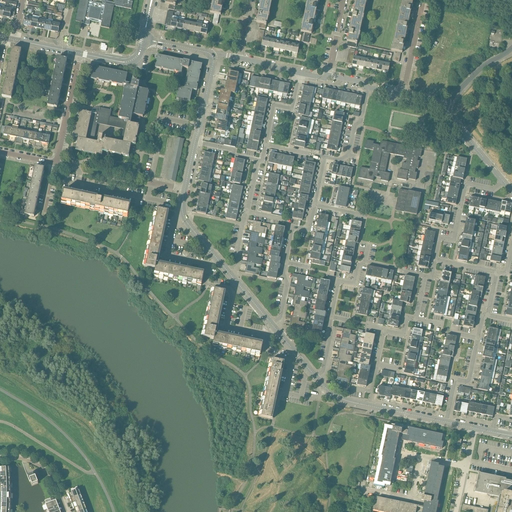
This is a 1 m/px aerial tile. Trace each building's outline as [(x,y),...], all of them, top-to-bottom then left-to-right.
[(115,0),(115,3),(107,2),(107,0),(103,0),(102,5),(92,2),(92,3),(88,2),(89,1),(89,0),(87,0),(80,0),(76,21),(76,22),(84,23),(84,24),(88,25),(89,25),(90,21),(102,23),(101,27),(103,27),(109,29),(109,28),(114,6),(131,9),(133,2),(131,2),(130,0),(115,0)] [(165,0),(166,1),(165,4),(169,4),(168,9),(174,10),(175,6),(176,6),(176,0),(165,0)] [(210,13),(215,14),(219,15),(221,15),(222,9),(226,9),(226,5),(223,4),(223,0),(212,0),(212,2),(211,6),(210,13)] [(319,11),(320,7),(317,6),(317,0),(306,0),(306,4),(306,3),(305,7),(305,8),(304,14),(314,17),(316,10),(319,11)] [(366,3),(367,0),(352,0),(355,1),(354,7),(365,9),(366,3)] [(401,0),(398,17),(409,19),(410,12),(414,13),(415,9),(411,8),(413,1),(406,0),(401,0)] [(267,25),(270,7),(260,5),(258,12),(255,11),(254,15),(257,16),(256,23),(260,23),(259,28),(265,29),(266,25),(267,25)] [(362,20),(363,20),(364,16),(363,16),(365,9),(354,7),(352,13),(349,13),(348,17),(352,18),(350,24),(361,27),(362,20)] [(4,8),(3,17),(10,18),(10,15),(14,16),(15,11),(11,10),(12,10),(4,8)] [(315,28),(316,24),(313,23),(314,17),(304,14),(302,21),(301,25),(300,32),(304,33),(309,34),(310,34),(312,27),(315,28)] [(30,27),(32,18),(25,17),(23,26),(30,27)] [(411,26),(408,25),(409,19),(398,17),(395,34),(405,36),(407,29),(410,30),(411,26)] [(32,18),(30,27),(37,28),(39,20),(32,18)] [(37,28),(44,30),(46,19),(39,18),(39,20),(37,28)] [(46,19),(44,30),(51,31),(53,23),(46,21),(46,19)] [(196,24),(194,32),(200,33),(202,25),(203,22),(197,21),(196,24)] [(53,23),(51,31),(58,33),(60,24),(53,23)] [(346,41),(347,42),(350,42),(349,47),(355,48),(356,44),(357,44),(359,37),(360,33),(361,27),(350,24),(349,31),(345,30),(344,34),(348,35),(346,41)] [(404,42),(405,40),(405,36),(395,34),(394,40),(391,51),(395,52),(393,61),(399,62),(401,53),(402,53),(403,46),(407,47),(408,43),(404,42)] [(18,66),(21,50),(12,48),(8,64),(18,66)] [(58,57),(54,74),(63,76),(67,59),(58,57)] [(185,90),(179,89),(177,88),(176,89),(176,91),(178,91),(177,99),(190,102),(192,90),(196,91),(201,64),(184,61),(183,62),(157,57),(155,67),(182,73),(183,68),(190,69),(185,90)] [(8,64),(5,80),(15,82),(18,66),(8,64)] [(143,117),(148,91),(138,89),(140,83),(125,80),(126,75),(93,68),(92,71),(91,78),(126,86),(119,119),(124,120),(124,122),(128,123),(130,124),(131,122),(132,114),(141,116),(140,117),(143,117)] [(60,92),(63,76),(54,74),(51,90),(60,92)] [(11,99),(15,82),(5,80),(2,97),(11,99)] [(290,85),(291,82),(289,81),(289,84),(286,84),(286,81),(284,80),(284,83),(285,84),(283,94),(288,95),(290,85)] [(304,85),(301,85),(300,87),(303,88),(303,90),(300,90),(299,92),(302,92),(302,91),(313,93),(314,89),(304,86),(304,85)] [(51,90),(50,93),(49,93),(49,96),(47,106),(57,108),(60,92),(51,90)] [(363,97),(363,94),(362,93),(361,97),(358,96),(359,93),(357,92),(356,96),(357,96),(355,106),(360,107),(362,97),(363,97)] [(111,110),(101,108),(100,112),(98,122),(123,127),(124,122),(124,120),(119,119),(110,117),(111,110)] [(75,134),(73,147),(76,147),(76,150),(96,154),(102,155),(103,151),(107,152),(109,152),(112,153),(129,156),(129,153),(131,146),(131,145),(123,143),(123,144),(111,142),(107,141),(107,143),(98,141),(97,144),(91,142),(95,121),(97,115),(96,114),(90,113),(82,111),(80,111),(77,125),(77,126),(75,134)] [(128,123),(127,127),(140,130),(141,126),(139,125),(140,117),(141,116),(132,114),(131,122),(130,124),(128,123)] [(215,120),(217,120),(215,130),(221,132),(220,135),(225,136),(226,133),(228,133),(230,123),(229,123),(215,120)] [(2,126),(0,133),(3,134),(3,135),(10,136),(11,128),(5,127),(2,126)] [(11,128),(10,136),(16,137),(18,129),(11,128)] [(126,130),(123,143),(131,145),(134,145),(137,133),(137,132),(136,132),(126,130)] [(24,131),(23,139),(29,140),(31,132),(24,131)] [(31,132),(29,140),(35,141),(37,133),(31,132)] [(37,133),(35,141),(42,143),(43,135),(37,133)] [(43,135),(42,143),(48,144),(50,136),(43,135)] [(168,180),(175,182),(184,140),(176,138),(168,180)] [(360,167),(360,168),(358,178),(373,181),(374,176),(381,178),(380,180),(388,182),(390,173),(385,172),(389,154),(394,155),(404,157),(403,159),(407,159),(406,164),(402,163),(401,170),(399,169),(397,179),(406,181),(407,179),(415,180),(417,173),(415,172),(416,168),(418,169),(419,161),(417,161),(418,157),(420,157),(422,150),(421,150),(413,148),(412,153),(405,151),(406,147),(381,141),(380,146),(373,144),(373,142),(366,140),(364,149),(373,150),(370,169),(360,167)] [(260,154),(260,152),(257,151),(257,148),(261,149),(261,147),(258,146),(258,147),(247,145),(246,150),(256,152),(256,153),(260,154)] [(214,159),(215,154),(205,152),(205,151),(202,151),(201,152),(204,153),(204,156),(201,155),(200,157),(203,158),(204,157),(214,159)] [(354,169),(354,168),(354,166),(352,165),(352,168),(349,168),(349,165),(347,164),(347,167),(348,168),(346,178),(351,179),(353,169),(354,169)] [(44,168),(35,166),(31,182),(41,184),(44,168)] [(453,177),(451,177),(450,182),(460,185),(461,185),(462,182),(461,181),(461,180),(453,178),(453,177)] [(31,182),(28,198),(37,201),(41,184),(31,182)] [(348,199),(350,189),(339,187),(340,186),(336,185),(335,187),(339,188),(338,194),(334,193),(333,196),(348,199)] [(416,215),(421,194),(413,192),(413,190),(410,189),(410,191),(399,189),(395,211),(416,215)] [(95,198),(87,196),(64,191),(61,203),(128,217),(130,205),(102,199),(102,198),(99,197),(100,194),(96,193),(95,198)] [(331,206),(335,207),(335,206),(346,208),(348,199),(333,196),(333,198),(337,199),(336,205),(331,204),(331,206)] [(37,201),(28,198),(24,215),(34,217),(37,201)] [(201,285),(204,273),(158,264),(159,260),(160,260),(161,254),(159,254),(167,211),(155,209),(143,266),(155,269),(154,275),(201,285)] [(431,222),(435,223),(437,213),(430,212),(428,224),(430,224),(431,222)] [(317,213),(316,216),(319,217),(318,220),(318,221),(327,223),(328,216),(317,213)] [(434,225),(437,226),(437,223),(441,224),(443,214),(437,213),(435,223),(434,225)] [(448,225),(450,216),(443,214),(441,224),(440,226),(443,227),(444,225),(448,225)] [(260,223),(249,220),(248,220),(247,223),(253,225),(252,231),(252,232),(258,233),(265,235),(267,229),(259,227),(260,223)] [(326,229),(327,223),(318,221),(318,220),(315,220),(315,223),(317,223),(316,227),(326,229)] [(314,226),(314,229),(313,229),(316,229),(315,233),(324,235),(326,229),(316,227),(314,226)] [(246,230),(245,233),(251,235),(249,242),(256,243),(263,245),(264,240),(265,239),(257,237),(258,233),(252,232),(252,231),(246,230)] [(313,233),(312,235),(315,236),(314,239),(314,240),(323,242),(324,235),(315,233),(313,233)] [(463,234),(461,234),(460,236),(462,237),(462,241),(471,243),(472,236),(463,234)] [(311,239),(311,242),(313,242),(312,246),(322,248),(323,242),(314,240),(314,239),(311,239)] [(249,242),(243,240),(243,244),(249,245),(247,252),(256,254),(261,255),(263,249),(255,247),(256,243),(249,242)] [(459,240),(459,243),(461,243),(460,247),(470,249),(471,243),(462,241),(459,240)] [(320,254),(322,248),(312,246),(310,245),(309,248),(312,248),(311,252),(320,254)] [(468,255),(470,249),(460,247),(458,246),(457,249),(460,250),(459,253),(468,255)] [(243,251),(242,254),(249,255),(247,262),(254,264),(261,266),(262,260),(255,258),(256,254),(247,252),(243,251)] [(309,252),(308,254),(311,255),(310,259),(312,259),(313,259),(312,263),(320,265),(321,261),(319,260),(320,254),(311,252),(309,252)] [(467,262),(468,255),(459,253),(457,253),(456,255),(458,256),(458,260),(467,262)] [(247,262),(241,261),(240,264),(246,266),(245,273),(259,276),(260,270),(253,268),(254,264),(247,262)] [(305,276),(293,274),(292,277),(298,278),(297,285),(303,287),(311,288),(312,282),(304,281),(305,276)] [(440,281),(438,281),(437,284),(439,284),(439,288),(448,290),(449,283),(440,282),(440,281)] [(290,284),(290,286),(290,287),(296,288),(295,295),(295,296),(305,298),(309,299),(310,293),(302,291),(303,287),(297,285),(290,284)] [(436,287),(436,288),(436,290),(438,290),(437,294),(447,296),(448,290),(439,288),(436,287)] [(371,297),(372,290),(363,288),(362,292),(360,292),(359,295),(361,295),(362,295),(371,297)] [(224,291),(212,289),(202,336),(214,339),(213,340),(212,346),(260,356),(263,343),(259,343),(216,334),(217,330),(219,330),(220,325),(217,324),(223,296),(224,291)] [(295,295),(288,294),(288,297),(294,299),(292,306),(301,307),(301,308),(306,309),(308,303),(304,302),(305,298),(295,296),(295,295)] [(435,294),(434,296),(437,297),(436,301),(445,303),(447,296),(437,294),(435,294)] [(370,303),(371,297),(362,295),(361,295),(361,299),(358,298),(358,301),(360,301),(370,303)] [(399,301),(393,300),(392,305),(402,307),(402,308),(403,308),(404,304),(402,304),(403,302),(399,301)] [(434,300),(433,303),(435,303),(435,307),(444,309),(445,303),(436,301),(434,300)] [(357,307),(359,308),(368,310),(370,303),(360,301),(359,305),(357,305),(357,307)] [(288,306),(287,308),(294,309),(292,316),(299,318),(306,319),(307,316),(307,313),(300,312),(301,308),(301,307),(292,306),(288,305),(288,306)] [(433,314),(443,316),(444,309),(435,307),(432,306),(432,309),(434,310),(433,314)] [(367,316),(368,310),(359,308),(358,311),(356,311),(355,314),(367,316)] [(286,315),(285,318),(291,319),(290,326),(304,329),(304,330),(306,330),(307,325),(305,324),(305,323),(298,322),(299,318),(292,316),(286,315)] [(485,331),(485,333),(487,334),(496,336),(498,329),(489,327),(488,331),(485,331)] [(350,330),(337,328),(337,331),(343,332),(342,339),(341,339),(348,340),(348,341),(355,342),(356,340),(357,336),(349,335),(350,330)] [(421,337),(423,330),(411,328),(410,330),(413,331),(412,335),(421,337)] [(412,335),(410,334),(409,337),(411,337),(411,341),(420,343),(421,337),(412,335)] [(484,337),(483,340),(486,341),(486,340),(495,342),(496,336),(487,334),(486,338),(484,337)] [(335,338),(335,341),(341,342),(340,349),(339,349),(346,351),(353,352),(355,346),(347,345),(348,341),(348,340),(341,339),(342,339),(335,338)] [(494,348),(495,342),(486,340),(486,341),(485,344),(483,344),(482,346),(484,347),(485,346),(494,348)] [(419,350),(420,343),(411,341),(408,341),(408,343),(410,344),(409,347),(409,348),(419,350)] [(417,356),(419,350),(409,348),(409,347),(407,347),(406,350),(409,350),(408,354),(417,356)] [(340,349),(333,348),(333,351),(339,353),(337,359),(337,360),(346,361),(351,363),(352,357),(345,355),(346,351),(339,349),(340,349)] [(416,362),(417,356),(408,354),(406,353),(405,356),(407,357),(407,360),(407,361),(416,362)] [(481,363),(483,364),(493,365),(494,359),(492,358),(492,359),(485,357),(484,361),(482,361),(481,363)] [(333,358),(332,362),(339,363),(337,370),(344,371),(344,372),(351,373),(352,367),(345,366),(346,361),(337,360),(337,359),(333,358)] [(283,362),(271,359),(270,364),(259,416),(271,419),(281,372),(282,372),(283,370),(286,370),(287,366),(282,365),(283,362)] [(415,369),(416,362),(407,361),(407,360),(404,360),(404,362),(406,363),(405,367),(415,369)] [(480,367),(480,370),(482,370),(491,372),(493,365),(483,364),(483,367),(480,367)] [(413,375),(415,369),(405,367),(403,366),(402,369),(405,369),(404,373),(413,375)] [(335,380),(342,382),(341,386),(348,388),(349,383),(350,377),(343,376),(344,372),(344,371),(337,370),(331,369),(330,372),(336,373),(335,380)] [(479,373),(478,376),(481,376),(490,378),(491,372),(482,370),(481,374),(479,373)] [(489,385),(490,378),(481,376),(480,380),(478,380),(477,382),(479,383),(489,385)] [(476,386),(476,389),(487,391),(489,385),(479,383),(479,387),(476,386)] [(379,386),(377,395),(381,396),(381,398),(383,399),(384,397),(383,397),(385,387),(379,386)] [(394,399),(397,399),(397,397),(399,387),(392,386),(392,389),(390,396),(391,396),(394,396),(394,399)] [(390,400),(391,396),(390,396),(392,389),(385,387),(383,397),(384,397),(387,397),(387,400),(390,400)] [(405,389),(399,387),(397,397),(401,398),(400,400),(403,401),(403,398),(405,389)] [(412,390),(405,389),(403,398),(407,399),(407,401),(409,402),(410,400),(410,399),(412,390)] [(418,391),(412,390),(410,399),(410,400),(413,400),(413,403),(416,403),(416,401),(418,391)] [(422,404),(422,402),(424,393),(418,391),(416,401),(420,402),(419,404),(422,404)] [(431,394),(424,393),(422,402),(426,403),(426,405),(428,406),(429,403),(431,394)] [(437,395),(431,394),(429,403),(432,404),(432,407),(435,407),(435,405),(437,395)] [(443,397),(437,395),(435,405),(439,406),(438,408),(441,408),(443,397)] [(453,411),(457,412),(457,414),(460,415),(460,412),(462,403),(455,402),(453,411)] [(467,412),(471,412),(470,415),(473,415),(473,413),(475,403),(468,402),(468,404),(467,411),(467,412)] [(468,404),(462,403),(460,412),(464,413),(463,415),(466,416),(467,412),(467,411),(468,404)] [(481,405),(475,403),(473,413),(477,414),(476,416),(479,417),(480,414),(479,414),(481,405)] [(480,414),(483,415),(483,417),(485,418),(486,416),(486,415),(488,406),(481,405),(479,414),(480,414)] [(492,419),(494,407),(488,406),(486,415),(486,416),(490,416),(489,419),(492,419)] [(382,457),(376,483),(383,485),(383,482),(389,484),(394,461),(392,461),(398,433),(401,434),(402,440),(408,442),(442,449),(443,442),(441,442),(442,436),(405,428),(405,430),(393,427),(392,429),(391,429),(386,428),(380,457),(382,457)] [(425,501),(423,511),(436,511),(438,501),(437,501),(444,467),(438,466),(438,464),(428,462),(427,465),(425,465),(426,468),(427,468),(427,470),(429,471),(429,468),(431,469),(425,496),(422,496),(421,500),(425,501)] [(511,481),(505,480),(506,479),(478,473),(478,475),(477,482),(476,485),(475,492),(474,492),(498,497),(500,497),(496,511),(511,511),(511,504),(511,505),(511,500),(511,499),(511,481)] [(38,482),(35,476),(29,478),(32,485),(38,483),(38,482)] [(77,486),(70,489),(68,490),(70,493),(68,494),(70,499),(81,495),(79,490),(77,486)] [(82,500),(81,495),(70,499),(72,504),(82,500)] [(45,501),(48,509),(58,505),(57,503),(56,500),(54,501),(53,498),(50,499),(45,500),(45,501)] [(373,510),(380,511),(415,511),(416,509),(417,507),(377,498),(376,504),(374,504),(373,510)] [(84,505),(82,500),(72,504),(74,508),(84,505)]
